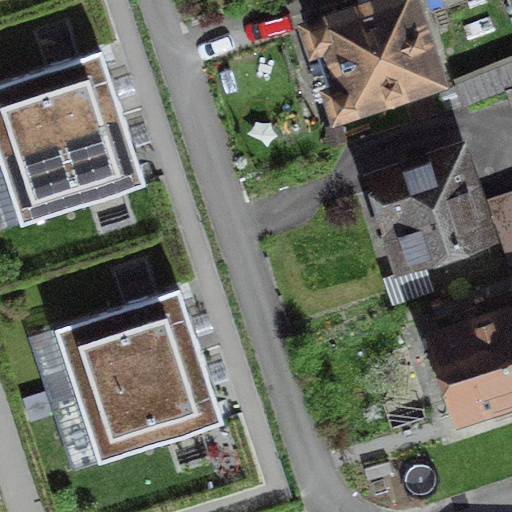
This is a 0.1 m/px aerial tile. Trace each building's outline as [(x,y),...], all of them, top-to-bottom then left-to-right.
[(401,0),(369,0),(283,29),(318,134),(433,96),(401,0)] [(427,0),(434,20),(496,0),(427,0)] [(0,137),(8,162),(119,125),(100,67),(0,98),(0,137)] [(119,125),(8,162),(30,230),(141,195),(119,125)] [(391,284),(488,251),(452,149),(356,182),(391,284)] [(511,199),(485,208),(505,271),(511,268),(511,199)] [(82,396),(197,358),(180,297),(66,335),(82,396)] [(511,307),(408,341),(435,425),(511,400),(511,307)] [(197,358),(82,396),(104,462),(219,425),(197,358)]
